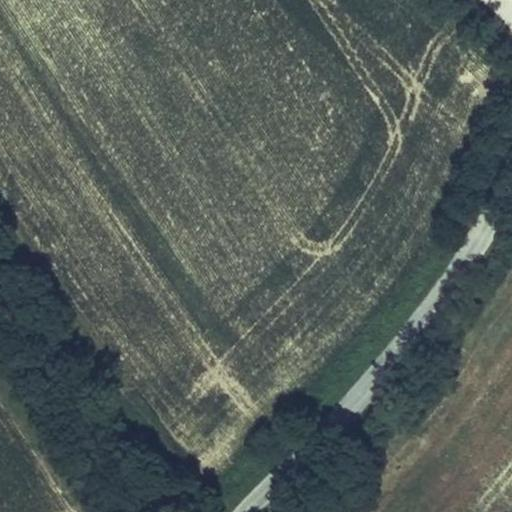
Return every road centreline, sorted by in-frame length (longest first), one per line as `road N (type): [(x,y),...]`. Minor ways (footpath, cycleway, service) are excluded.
road 1 (unclassified): [(511,170),(485,226),(374,379),(239,511)]
road 2 (track): [(230,511),(129,397),(0,207)]
